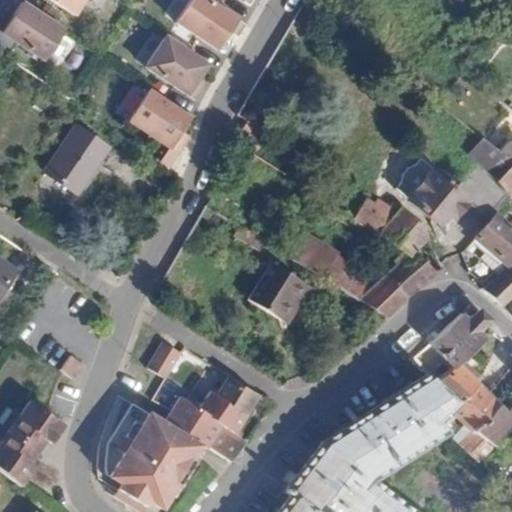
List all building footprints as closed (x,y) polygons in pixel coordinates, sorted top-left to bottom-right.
[(48,0),(75,19),(88,0),(48,0)] [(191,0),(176,23),(220,54),(228,41),(226,39),(239,21),(208,0),(191,0)] [(0,20),(0,36),(41,66),(63,35),(21,6),(13,19),(9,23),(1,18),(0,20)] [(1,18),(9,23),(13,19),(5,14),(1,18)] [(144,71),(191,103),(199,90),(194,87),(197,83),(207,69),(166,40),(144,71)] [(228,41),(220,54),(225,58),(234,45),(228,41)] [(199,90),(191,103),(194,104),(202,92),(199,90)] [(146,96),(124,127),(161,153),(180,121),(146,96)] [(180,121),(161,153),(173,162),(182,150),(174,144),(177,140),(187,126),(180,121)] [(244,121),(232,143),(253,155),(265,133),(244,121)] [(42,178),(73,199),(104,154),(73,133),(42,178)] [(177,140),(174,144),(182,150),(184,146),(177,140)] [(510,165),(494,180),(509,198),(511,200),(511,147),(507,144),(498,154),(510,165)] [(475,161),(494,180),(484,165),(478,159),(475,161)] [(403,181),(397,188),(409,198),(423,182),(420,178),(427,169),(432,172),(434,168),(424,160),(419,164),(413,166),(404,177),(403,181)] [(449,184),(469,202),(476,209),(483,203),(497,217),(509,198),(494,180),(475,161),(451,182),(449,184)] [(409,198),(433,220),(443,210),(453,219),(469,202),(449,184),(451,182),(434,168),(432,172),(427,169),(420,178),(423,182),(409,198)] [(365,201),(352,218),(370,230),(378,220),(383,222),(397,205),(386,196),(376,208),(365,201)] [(476,209),(491,223),(497,217),(483,203),(476,209)] [(287,256),(385,316),(401,301),(426,280),(434,274),(412,253),(425,240),(419,225),(397,205),(383,222),(378,220),(370,230),(404,250),(379,283),(300,235),(287,256)] [(491,223),(476,239),(475,241),(504,271),(511,261),(511,232),(497,217),(491,223)] [(0,291),(14,271),(0,261),(0,291)] [(511,261),(504,271),(484,288),(481,291),(501,307),(511,294),(511,261)] [(268,263),(245,301),(277,319),(299,282),(268,263)] [(299,282),(277,319),(284,324),(307,286),(299,282)] [(461,318),(434,343),(432,345),(451,367),(455,364),(482,338),(476,332),(484,325),(487,321),(478,313),(468,323),(461,318)] [(167,343),(152,367),(166,376),(181,352),(167,343)] [(416,360),(428,376),(434,384),(442,376),(422,354),(416,360)] [(61,369),(74,378),(82,365),(70,356),(61,369)] [(442,376),(434,384),(455,407),(475,430),(476,428),(497,406),(495,404),(487,396),(455,364),(451,367),(442,376)] [(229,376),(216,396),(246,416),(259,396),(229,376)] [(428,376),(318,446),(285,489),(283,494),(288,497),(276,511),(414,511),(378,484),(450,437),(438,425),(455,407),(434,384),(428,376)] [(197,411),(221,426),(217,432),(206,449),(233,466),(245,445),(232,435),(246,416),(216,396),(209,393),(197,411)] [(8,430),(39,452),(46,442),(60,423),(48,414),(35,405),(24,420),(18,416),(8,430)] [(166,423),(202,446),(206,449),(217,432),(193,417),(177,406),(174,411),(166,423)] [(497,406),(476,428),(490,446),(510,423),(511,425),(511,407),(509,407),(506,408),(503,411),(497,406)] [(197,411),(193,417),(217,432),(221,426),(197,411)] [(123,453),(107,477),(120,486),(125,489),(126,496),(130,500),(130,505),(141,511),(145,511),(152,502),(156,504),(161,507),(174,488),(179,491),(196,465),(191,462),(202,446),(166,423),(151,414),(142,426),(136,424),(118,450),(123,453)] [(60,423),(46,442),(51,445),(64,426),(60,423)] [(460,446),(478,462),(490,447),(490,446),(476,428),(475,430),(460,446)] [(0,448),(2,450),(0,452),(0,471),(16,483),(21,477),(32,461),(39,452),(8,430),(0,440),(0,448)] [(32,461),(21,477),(25,481),(37,464),(32,461)] [(120,486),(114,495),(130,505),(130,500),(126,496),(125,489),(120,486)]
